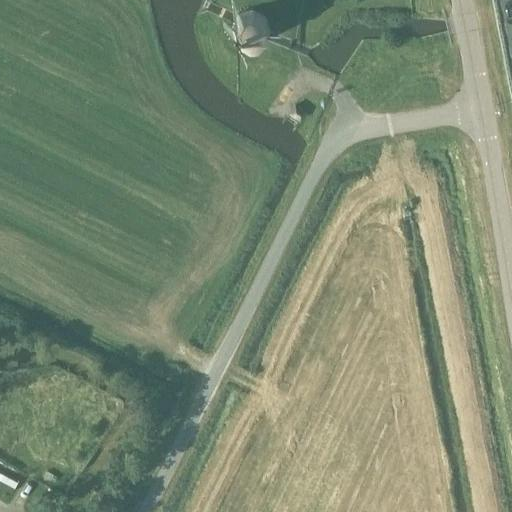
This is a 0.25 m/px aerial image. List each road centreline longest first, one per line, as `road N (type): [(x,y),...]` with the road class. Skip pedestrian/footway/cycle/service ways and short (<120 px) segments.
road 1 (unclassified): [(144,511),(324,155),(350,131),(480,113)]
road 2 (unclassified): [(511,305),(480,113)]
